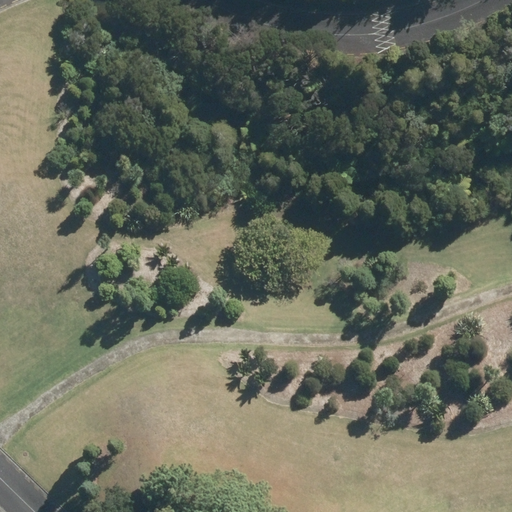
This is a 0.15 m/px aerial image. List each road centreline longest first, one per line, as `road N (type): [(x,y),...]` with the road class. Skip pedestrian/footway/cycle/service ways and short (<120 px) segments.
road 1 (track): [(0,432),(57,385),(149,342),(203,331),(323,336),(511,291)]
road 2 (residential): [(209,0),(274,26),(346,34),(418,24),(478,0)]
